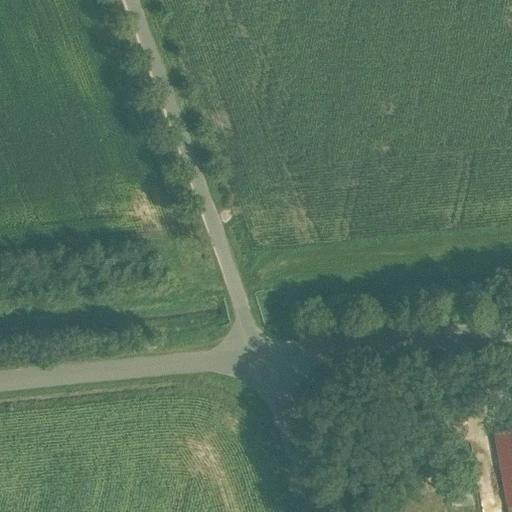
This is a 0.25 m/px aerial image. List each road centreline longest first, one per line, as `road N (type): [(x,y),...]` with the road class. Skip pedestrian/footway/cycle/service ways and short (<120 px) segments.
road 1 (unclassified): [(260,363),(128,0)]
road 2 (unclassified): [(0,386),(260,363)]
road 3 (unclassified): [(511,339),(260,363)]
road 4 (unclassified): [(260,363),(312,511)]
